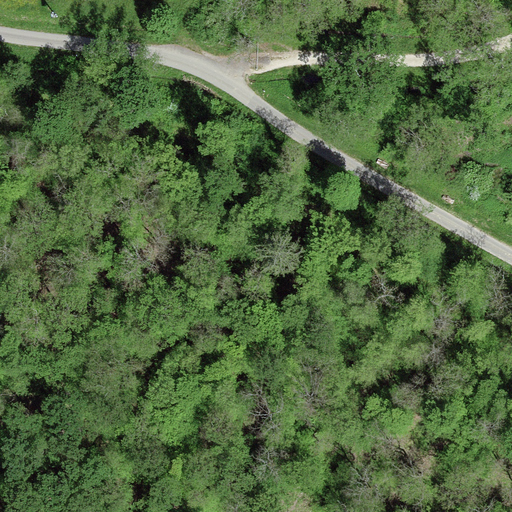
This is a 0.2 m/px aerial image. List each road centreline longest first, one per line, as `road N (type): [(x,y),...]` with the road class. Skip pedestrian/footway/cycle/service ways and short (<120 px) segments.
road 1 (unclassified): [(0,33),(195,64),(511,255)]
road 2 (track): [(195,64),(445,58),(511,41)]
